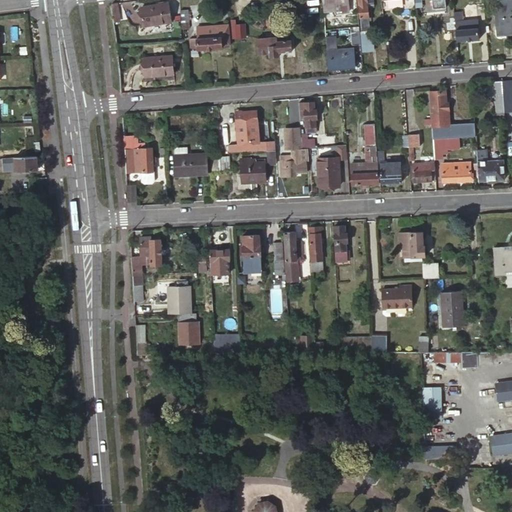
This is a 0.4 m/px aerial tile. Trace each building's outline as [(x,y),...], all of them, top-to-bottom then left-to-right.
[(321,0),(323,10),(342,8),(342,12),(348,11),(347,0),(321,0)] [(357,0),(360,30),(362,48),(373,47),(371,29),(369,29),(367,4),(372,4),(371,0),(357,0)] [(430,0),(431,9),(444,7),(443,0),(430,0)] [(511,0),(494,0),(498,33),(511,32),(511,0)] [(110,6),(113,22),(120,21),(118,1),(113,2),(110,6)] [(144,5),(147,24),(174,20),(171,1),(144,5)] [(180,10),(182,28),(189,28),(187,9),(180,10)] [(453,11),(456,40),(479,38),(477,22),(462,23),(461,11),(453,11)] [(230,19),(231,38),(245,36),(244,23),(235,24),(235,19),(230,19)] [(189,38),(190,48),(196,47),(196,49),(222,48),(222,44),(227,44),(226,24),(217,25),(217,27),(195,29),(196,37),(189,38)] [(351,44),(360,43),(358,28),(349,30),(351,44)] [(326,49),(328,68),(354,66),(353,48),(336,49),(335,33),(325,33),(326,49)] [(270,53),(270,56),(279,55),(279,52),(292,51),(290,34),(276,35),(276,37),(268,37),(268,38),(270,53)] [(259,55),(270,53),(268,38),(257,39),(259,55)] [(146,56),(147,75),(175,72),(174,54),(146,56)] [(502,81),(493,82),(496,111),(504,111),(503,99),(502,81)] [(458,136),(474,135),(474,127),(459,127),(458,124),(448,125),(447,102),(445,103),(445,91),(429,91),(432,138),(440,137),(458,136)] [(305,118),(306,131),(310,131),(316,131),(315,118),(317,118),(316,108),(314,108),(314,100),(299,101),(299,118),(305,118)] [(236,111),(238,143),(248,142),(248,122),(257,121),(257,110),(236,111)] [(363,124),(365,146),(365,147),(375,146),(375,145),(374,123),(363,124)] [(300,132),(300,141),(311,140),(310,131),(306,131),(300,131),(300,132)] [(305,160),(307,160),(307,147),(305,147),(301,148),(300,141),(300,132),(293,133),(294,154),(279,154),(280,175),(295,175),(294,170),(305,169),(305,160)] [(408,146),(409,159),(413,159),(412,146),(420,145),(419,133),(408,134),(409,146),(408,146)] [(440,137),(432,138),(433,152),(441,151),(440,148),(458,147),(458,136),(440,137)] [(124,141),(125,169),(133,169),(133,160),(132,141),(131,141),(124,141)] [(138,141),(132,141),(133,160),(141,160),(141,156),(135,157),(135,147),(138,148),(138,141)] [(248,142),(249,151),(258,150),(258,149),(258,141),(248,142)] [(264,141),(258,141),(258,149),(274,148),(274,141),(264,141)] [(238,143),(239,151),(249,151),(248,142),(238,143)] [(319,156),(320,184),(340,184),(339,158),(347,158),(346,150),(346,144),(338,144),(338,156),(319,156)] [(141,160),(133,160),(133,169),(133,171),(141,171),(153,170),(152,147),(138,148),(135,147),(135,157),(141,156),(141,160)] [(173,147),(174,155),(185,154),(185,147),(173,147)] [(275,149),(267,149),(267,163),(276,162),(275,150),(275,149)] [(377,151),(364,151),(363,151),(363,155),(364,155),(365,154),(365,156),(372,155),(373,165),(365,165),(352,165),(352,172),(351,172),(352,183),(360,183),(368,182),(379,182),(378,162),(377,151)] [(175,175),(208,174),(206,153),(185,154),(174,155),(175,175)] [(364,155),(365,165),(373,165),(372,155),(365,156),(365,154),(364,155)] [(39,155),(6,157),(5,165),(18,165),(18,170),(40,169),(39,155)] [(240,158),(241,174),(245,174),(245,182),(266,181),(265,161),(250,162),(250,158),(240,158)] [(483,159),(477,160),(478,179),(485,178),(493,178),(504,177),(503,158),(483,159)] [(384,162),(384,165),(380,166),(381,171),(380,171),(380,182),(400,181),(400,160),(384,162)] [(413,180),(434,179),(433,161),(412,162),(413,180)] [(441,162),(443,181),(471,179),(470,161),(441,162)] [(153,170),(141,171),(142,180),(144,182),(151,182),(153,180),(153,170)] [(126,185),(127,201),(136,200),(135,185),(126,185)] [(334,224),(335,260),(346,259),(346,248),(345,248),(345,240),(347,240),(347,232),(344,232),(344,224),(334,224)] [(309,225),(311,270),(321,269),(319,225),(309,225)] [(296,275),(296,251),(295,237),(295,230),(285,230),(286,275),(296,275)] [(403,256),(404,256),(421,255),(425,255),(425,244),(423,244),(423,230),(403,231),(403,256)] [(274,232),(275,257),(283,257),(282,232),(274,232)] [(241,233),(242,256),(260,255),(260,243),(258,243),(258,233),(241,233)] [(151,235),(142,236),(141,236),(142,254),(147,254),(148,263),(162,263),(162,237),(151,238),(151,235)] [(495,273),(505,273),(505,269),(511,268),(511,247),(503,248),(503,245),(493,246),(495,273)] [(208,249),(210,273),(224,272),(223,259),(230,259),(229,248),(208,249)] [(132,277),(141,277),(143,277),(142,254),(131,255),(132,277)] [(197,259),(198,274),(207,273),(205,259),(197,259)] [(417,266),(418,277),(441,275),(440,264),(417,266)] [(141,277),(132,277),(134,303),(143,303),(141,277)] [(168,287),(169,314),(176,314),(192,314),(191,286),(168,287)] [(382,287),(383,306),(413,305),(412,286),(382,287)] [(439,291),(442,324),(463,323),(460,289),(439,291)] [(192,314),(176,314),(178,352),(183,351),(197,351),(197,346),(199,346),(198,322),(195,322),(195,314),(192,314)] [(222,348),(222,350),(237,350),(236,333),(223,334),(224,348),(222,348)] [(298,349),(312,349),(312,340),(312,334),(298,335),(298,349)] [(371,337),(371,350),(389,351),(389,335),(371,335),(371,337)] [(426,335),(426,350),(434,350),(447,350),(455,349),(454,335),(426,335)] [(340,336),(340,349),(356,350),(371,350),(371,337),(340,336)] [(312,340),(312,349),(322,349),(322,340),(312,340)] [(511,347),(511,348),(503,348),(487,349),(478,349),(478,363),(498,363),(499,360),(511,359),(511,347)] [(447,350),(434,350),(434,360),(457,359),(457,355),(462,355),(462,365),(478,364),(478,363),(478,349),(455,349),(447,350)] [(509,380),(495,382),(497,400),(511,398),(509,380)] [(431,386),(422,386),(424,416),(432,416),(431,386)] [(511,434),(493,436),(494,452),(508,451),(507,449),(511,448),(511,434)] [(426,445),(426,458),(456,457),(455,444),(426,445)] [(261,498),(256,505),(256,511),(281,511),(282,505),(277,497),(269,495),(261,498)]
